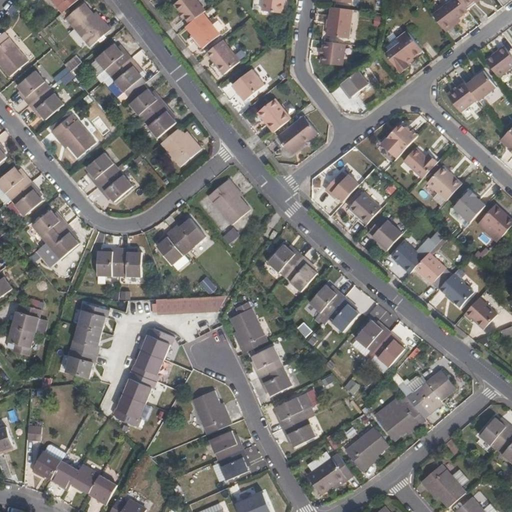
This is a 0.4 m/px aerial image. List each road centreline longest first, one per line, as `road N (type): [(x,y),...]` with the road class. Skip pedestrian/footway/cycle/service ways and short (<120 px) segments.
road 1 (residential): [(0,106),(104,223),(153,215),(235,146)]
road 2 (residential): [(278,193),(500,384)]
road 3 (residential): [(307,511),(215,341)]
road 4 (residential): [(120,0),(235,146)]
road 5 (residential): [(352,139),(301,77),(306,0)]
road 6 (residential): [(393,477),(500,384)]
road 7 (residential): [(511,188),(414,93)]
road 8 (residential): [(511,18),(414,93)]
